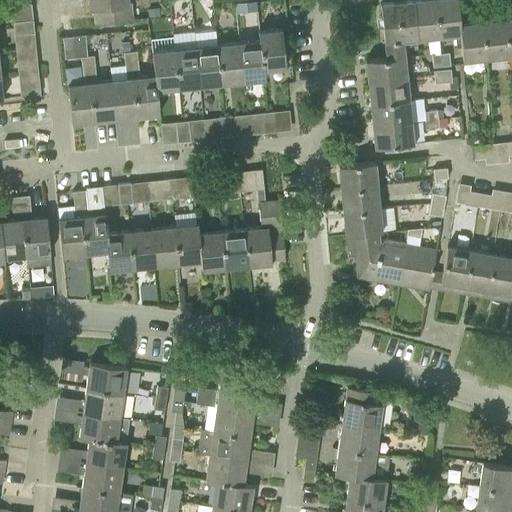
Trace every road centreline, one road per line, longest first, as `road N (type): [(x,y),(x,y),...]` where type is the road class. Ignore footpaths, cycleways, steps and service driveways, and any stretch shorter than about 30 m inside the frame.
road 1 (residential): [(45,0),(61,147),(70,165),(315,146)]
road 2 (residential): [(302,346),(45,312)]
road 3 (residential): [(511,408),(302,346)]
road 4 (residential): [(511,171),(467,167),(457,148),(315,146)]
road 5 (residential): [(302,346),(315,146)]
road 6 (residential): [(45,312),(30,511)]
road 7 (residential): [(288,511),(302,346)]
road 8 (residential): [(315,146),(333,0)]
